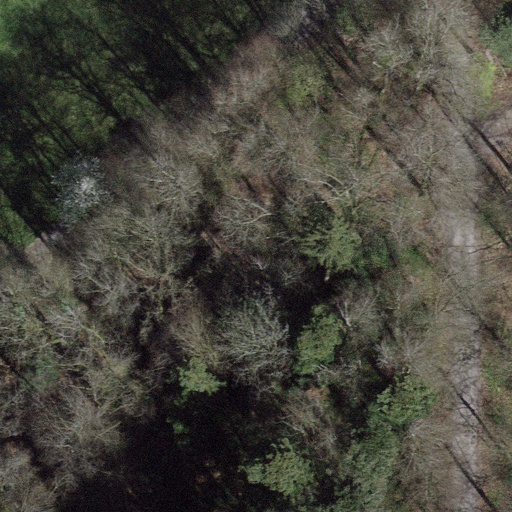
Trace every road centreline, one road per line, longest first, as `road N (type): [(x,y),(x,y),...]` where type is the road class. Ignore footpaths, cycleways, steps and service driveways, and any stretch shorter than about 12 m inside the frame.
road 1 (unclassified): [(419,0),(452,128),(473,422),(464,511)]
road 2 (track): [(0,297),(315,0)]
